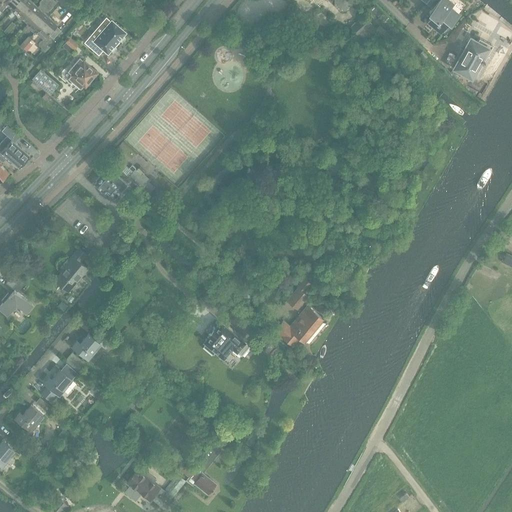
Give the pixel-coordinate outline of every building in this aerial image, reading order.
[(12,9),(20,0),(4,0),(0,5),(0,10),(0,11),(5,6),(6,4),(12,9)] [(17,19),(33,2),(30,0),(20,0),(12,9),(17,14),(16,15),(16,17),(17,19)] [(27,23),(49,0),(40,0),(39,2),(39,5),(38,7),(33,2),(17,19),(19,20),(21,20),(22,18),(27,23)] [(53,0),(49,0),(27,23),(25,26),(33,33),(49,16),(44,12),(46,10),(49,10),(56,2),(53,0)] [(94,0),(91,4),(96,9),(100,4),(94,0)] [(334,0),(334,6),(339,11),(347,11),(352,6),(351,0),(334,0)] [(429,0),(427,3),(433,9),(430,13),(437,18),(432,25),(441,33),(450,23),(451,24),(460,14),(459,13),(459,14),(451,7),(454,3),(449,0),(429,0)] [(384,13),(379,18),(382,22),(388,17),(384,13)] [(363,41),(376,29),(370,23),(363,15),(350,27),(357,35),(363,41)] [(49,16),(33,33),(35,35),(37,34),(38,33),(43,38),(37,45),(43,50),(53,38),(48,34),(57,24),(49,16)] [(87,39),(101,52),(105,48),(109,52),(126,32),(112,20),(111,21),(107,17),(101,23),(106,27),(96,39),(91,35),(87,39)] [(74,50),(78,45),(70,37),(65,43),(74,50)] [(459,53),(450,70),(452,67),(472,78),(475,72),(478,74),(494,46),(480,39),(478,42),(471,38),(462,55),(460,54),(459,53)] [(23,49),(27,44),(23,41),(19,46),(23,49)] [(74,50),(65,43),(62,46),(71,53),(74,50)] [(85,87),(97,72),(83,60),(82,61),(79,58),(67,72),(70,75),(69,76),(70,77),(68,80),(80,90),(84,86),(85,87)] [(32,79),(50,95),(59,85),(40,69),(32,79)] [(455,70),(452,76),(457,79),(460,73),(455,70)] [(7,135),(0,143),(0,154),(5,159),(10,163),(12,161),(19,167),(20,166),(22,166),(25,163),(24,160),(27,157),(29,155),(25,151),(14,142),(20,136),(7,125),(2,131),(7,135)] [(122,169),(126,165),(124,164),(128,160),(120,153),(113,161),(122,169)] [(0,180),(3,179),(2,177),(9,172),(0,160),(0,180)] [(143,173),(140,175),(135,171),(134,173),(133,172),(129,168),(126,165),(122,169),(126,172),(125,173),(130,177),(147,193),(153,187),(148,182),(150,180),(143,173)] [(96,181),(94,183),(109,197),(116,189),(120,193),(127,185),(113,172),(108,178),(103,173),(101,175),(99,175),(95,179),(96,181)] [(68,291),(87,268),(79,261),(86,253),(78,247),(68,259),(69,260),(54,279),(68,291)] [(511,255),(506,253),(502,262),(511,266),(511,255)] [(17,291),(21,286),(26,280),(16,271),(6,283),(12,288),(1,300),(3,302),(0,305),(0,308),(7,315),(12,309),(20,309),(26,314),(33,305),(17,291)] [(297,309),(308,295),(309,295),(307,293),(314,285),(303,276),(298,283),(299,284),(286,300),(297,309)] [(57,306),(63,311),(68,306),(61,301),(57,306)] [(283,321),(275,330),(282,336),(290,343),(297,335),(303,340),(304,339),(306,341),(312,335),(309,333),(322,318),(307,305),(290,327),(283,321)] [(232,331),(220,321),(215,327),(214,326),(208,333),(209,334),(204,341),(205,342),(202,345),(213,354),(216,351),(223,357),(230,350),(228,348),(230,345),(241,354),(249,345),(241,338),(242,336),(234,329),(232,331)] [(158,325),(150,333),(157,339),(165,331),(158,325)] [(96,350),(101,344),(105,348),(111,342),(96,329),(90,336),(87,333),(79,342),(76,340),(71,346),(87,359),(95,349),(96,350)] [(259,334),(253,341),(263,350),(269,343),(259,334)] [(64,360),(77,371),(85,362),(72,351),(64,360)] [(48,386),(41,393),(50,401),(57,394),(58,395),(66,385),(67,386),(72,380),(71,380),(71,379),(66,375),(62,372),(58,369),(50,378),(47,376),(43,381),(48,386)] [(39,397),(35,402),(47,412),(51,407),(39,397)] [(38,422),(43,416),(29,404),(21,414),(18,412),(14,417),(29,430),(37,421),(38,422)] [(9,457),(14,452),(1,440),(0,440),(0,466),(9,457)] [(179,449),(176,453),(174,452),(167,460),(188,478),(186,480),(193,485),(194,484),(207,495),(216,484),(202,472),(221,449),(213,442),(195,465),(197,467),(195,468),(185,461),(188,457),(179,449)] [(162,492),(165,490),(154,481),(156,479),(143,469),(142,470),(138,468),(126,484),(129,486),(125,492),(135,500),(140,494),(149,501),(155,493),(159,495),(158,497),(168,505),(172,500),(162,492)] [(403,501),(409,497),(406,493),(400,497),(403,501)] [(50,507),(50,508),(55,511),(61,511),(67,505),(58,497),(50,507)]
